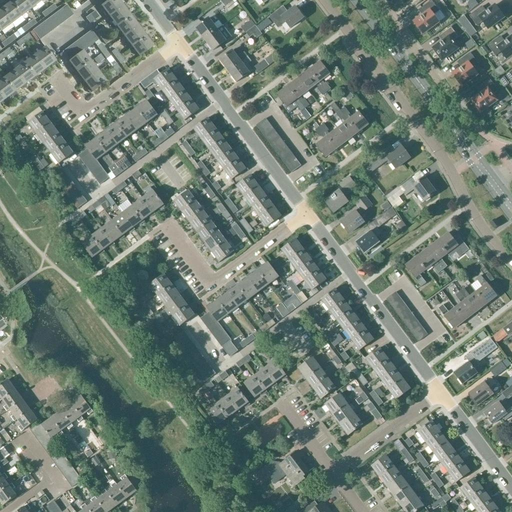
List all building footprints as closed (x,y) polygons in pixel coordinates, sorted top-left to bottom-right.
[(21,15),(31,8),(25,0),(9,0),(10,1),(21,15)] [(108,0),(101,6),(109,16),(123,5),(118,0),(108,0)] [(236,0),(222,0),(220,2),(228,13),(240,4),(236,0)] [(0,9),(11,23),(21,15),(10,1),(5,6),(3,3),(0,5),(0,8),(0,9)] [(433,16),(439,11),(431,1),(420,9),(420,10),(421,9),(425,14),(414,23),(423,35),(439,23),(433,16)] [(109,16),(117,26),(130,15),(126,9),(128,8),(125,3),(123,5),(109,16)] [(51,13),(57,9),(54,5),(48,9),(51,13)] [(68,18),(73,15),(66,6),(61,9),(68,18)] [(469,16),(477,27),(483,22),(488,30),(504,18),(495,6),(484,14),(480,9),(481,8),(480,8),(469,16)] [(304,18),(295,7),(288,13),(283,7),(270,17),(278,28),(286,22),(290,28),(304,18)] [(0,29),(1,31),(11,23),(0,9),(0,29)] [(48,9),(42,14),(45,18),(51,13),(48,9)] [(68,18),(61,9),(56,13),(63,22),(68,18)] [(56,13),(51,17),(58,26),(63,22),(56,13)] [(130,15),(117,26),(124,36),(138,25),(134,19),(136,18),(133,13),(130,15)] [(90,14),(86,18),(90,24),(95,20),(90,14)] [(464,16),(458,21),(462,26),(468,22),(464,16)] [(58,26),(51,17),(47,20),(53,29),(58,26)] [(213,25),(209,19),(196,28),(204,40),(223,26),(219,21),(213,25)] [(37,24),(34,20),(28,24),(31,28),(37,24)] [(47,20),(42,24),(49,33),(53,29),(47,20)] [(255,25),(251,20),(242,27),(245,32),(255,25)] [(124,36),(132,46),(146,35),(145,35),(141,30),(143,28),(140,23),(138,25),(124,36)] [(31,28),(28,24),(22,29),(25,33),(31,28)] [(37,27),(44,37),(49,33),(42,24),(37,27)] [(255,25),(245,32),(250,38),(254,35),(257,39),(262,35),(259,30),(255,25)] [(223,26),(204,40),(213,51),(226,41),(221,35),(226,31),(223,26)] [(44,37),(37,27),(32,31),(39,40),(44,37)] [(453,42),(458,38),(451,27),(439,36),(440,36),(440,35),(444,41),(433,49),(442,61),(458,49),(453,42)] [(101,29),(97,32),(101,38),(105,35),(101,29)] [(91,30),(86,34),(93,43),(98,40),(91,30)] [(22,38),(25,42),(30,38),(27,34),(22,38)] [(86,34),(81,37),(89,47),(93,43),(86,34)] [(148,34),(145,35),(146,35),(132,46),(140,56),(153,46),(149,40),(151,38),(148,34)] [(101,38),(106,44),(110,41),(105,35),(101,38)] [(8,40),(11,44),(16,39),(13,36),(8,40)] [(488,46),(495,56),(501,52),(506,59),(511,55),(511,36),(502,44),(498,39),(499,38),(488,46)] [(81,37),(76,41),(84,51),(89,47),(81,37)] [(19,47),(25,42),(22,38),(15,43),(19,47)] [(11,44),(8,40),(2,44),(5,48),(11,44)] [(76,41),(72,45),(79,54),(83,51),(84,51),(76,41)] [(102,52),(105,50),(106,49),(102,43),(98,46),(102,52)] [(72,45),(67,48),(74,58),(79,54),(72,45)] [(34,54),(46,71),(47,71),(45,68),(50,64),(52,66),(57,63),(45,46),(34,54)] [(62,52),(69,62),(74,58),(67,48),(62,52)] [(2,53),(5,58),(10,54),(7,49),(2,53)] [(106,49),(105,50),(102,52),(106,58),(111,55),(106,49)] [(116,49),(111,52),(116,58),(121,54),(116,49)] [(91,61),(83,51),(79,54),(74,58),(69,62),(73,67),(71,69),(74,73),(91,61)] [(233,51),(220,60),(228,72),(248,57),(244,52),(239,56),(241,59),(240,60),(233,51)] [(472,68),(478,64),(470,53),(459,62),(460,61),(464,67),(452,75),(461,87),(477,75),(472,68)] [(34,54),(24,62),(36,78),(35,76),(40,72),(42,74),(46,71),(34,54)] [(100,54),(93,59),(97,64),(104,59),(100,54)] [(121,54),(116,58),(121,64),(126,61),(121,54)] [(249,59),(248,57),(228,72),(236,83),(252,71),(248,64),(251,62),(249,59)] [(253,68),(258,74),(269,65),(264,59),(253,68)] [(98,71),(91,61),(74,73),(77,72),(81,77),(79,79),(82,83),(98,71)] [(14,69),(26,86),(25,83),(30,79),(32,82),(36,78),(24,62),(14,69)] [(320,62),(309,70),(326,92),(330,89),(324,81),(322,83),(321,81),(330,75),(320,62)] [(117,64),(113,67),(118,73),(122,70),(117,64)] [(158,70),(140,83),(144,90),(153,83),(155,86),(158,84),(163,91),(177,81),(176,80),(172,74),(174,72),(171,68),(161,75),(158,70)] [(14,69),(4,77),(16,93),(17,93),(15,91),(20,87),(22,89),(26,86),(14,69)] [(321,96),(326,92),(309,70),(299,78),(308,91),(316,85),(317,87),(315,88),(321,96)] [(106,81),(98,71),(82,83),(84,82),(89,87),(86,89),(89,93),(106,81)] [(0,79),(0,92),(6,101),(7,100),(5,98),(10,94),(12,97),(16,93),(4,77),(0,79)] [(179,78),(176,80),(177,81),(163,91),(170,101),(184,90),(184,89),(180,84),(182,82),(179,78)] [(300,98),(308,91),(299,78),(288,86),(305,108),(309,105),(303,97),(301,99),(300,98)] [(491,94),(497,90),(489,79),(478,88),(479,87),(483,93),(472,101),(481,113),(497,101),(491,94)] [(300,112),(305,108),(288,86),(277,95),(287,107),(295,101),(296,103),(294,104),(300,112)] [(186,88),(184,89),(184,90),(170,101),(177,111),(191,100),(187,94),(189,93),(186,88)] [(145,94),(150,101),(155,97),(150,91),(145,94)] [(155,97),(150,101),(154,106),(158,102),(155,97)] [(193,98),(191,100),(177,111),(185,121),(199,110),(194,104),(197,102),(193,98)] [(147,123),(157,115),(147,101),(140,106),(139,103),(135,106),(147,123)] [(335,103),(330,107),(336,115),(340,111),(335,103)] [(126,116),(137,130),(147,123),(135,106),(136,109),(131,113),(129,111),(125,114),(126,116)] [(345,108),(340,111),(358,134),(368,125),(359,112),(351,119),(349,117),(351,116),(345,108)] [(164,110),(160,113),(165,120),(169,117),(164,110)] [(28,123),(36,134),(52,121),(50,123),(46,117),(48,115),(45,111),(28,123)] [(337,129),(347,142),(358,134),(340,111),(336,115),(342,123),(344,122),(345,123),(337,129)] [(127,138),(137,130),(126,116),(121,120),(119,118),(115,121),(116,124),(127,138)] [(165,120),(169,126),(173,122),(169,117),(165,120)] [(210,117),(208,119),(194,129),(202,139),(216,129),(215,128),(211,123),(214,121),(210,117)] [(256,126),(260,132),(270,125),(266,119),(256,126)] [(52,121),(36,134),(43,143),(60,131),(58,133),(53,127),(56,125),(52,121)] [(117,145),(127,138),(116,124),(110,128),(109,126),(104,129),(117,145)] [(319,127),(336,150),(347,142),(337,129),(330,135),(328,133),(330,132),(323,124),(319,127)] [(274,131),(270,125),(260,132),(265,138),(274,131)] [(202,139),(209,149),(223,139),(223,138),(219,133),(221,131),(218,127),(215,128),(216,129),(202,139)] [(336,150),(319,127),(315,130),(321,139),(323,138),(324,139),(316,145),(326,158),(336,150)] [(107,153),(117,145),(104,129),(106,132),(101,136),(99,133),(94,136),(107,153)] [(43,143),(51,154),(67,141),(65,143),(61,137),(63,136),(60,131),(43,143)] [(279,137),(274,131),(265,138),(269,144),(279,137)] [(15,138),(20,145),(25,141),(20,134),(15,138)] [(161,142),(168,138),(164,134),(158,138),(161,142)] [(97,160),(107,153),(94,136),(94,137),(96,139),(91,143),(89,140),(84,144),(87,149),(87,148),(88,148),(91,153),(95,158),(97,160)] [(186,150),(189,147),(195,142),(191,136),(181,144),(186,150)] [(225,137),(223,138),(223,139),(209,149),(217,159),(231,149),(230,149),(226,143),(229,141),(225,137)] [(283,142),(279,137),(269,144),(273,150),(283,142)] [(158,138),(152,143),(155,147),(161,142),(158,138)] [(20,145),(24,150),(29,146),(25,141),(20,145)] [(70,145),(67,141),(51,154),(59,164),(73,153),(68,147),(70,145)] [(287,148),(283,142),(273,150),(278,156),(287,148)] [(390,146),(375,157),(363,166),(369,174),(381,165),(380,165),(387,160),(391,165),(392,164),(396,168),(410,158),(401,147),(395,151),(390,146)] [(186,150),(190,156),(194,153),(189,147),(186,150)] [(217,159),(224,169),(238,159),(234,153),(236,151),(233,147),(230,149),(231,149),(217,159)] [(87,148),(87,149),(78,155),(82,160),(91,153),(88,148),(87,148)] [(287,148),(278,156),(282,162),(292,154),(287,148)] [(141,157),(147,153),(144,149),(138,153),(141,157)] [(95,158),(91,153),(82,160),(85,165),(95,158)] [(138,153),(132,158),(135,162),(141,157),(138,153)] [(30,158),(35,165),(40,162),(35,154),(30,158)] [(296,160),(292,154),(282,162),(286,167),(296,160)] [(238,159),(224,169),(232,180),(246,169),(241,163),(244,162),(240,157),(238,159)] [(95,158),(85,165),(89,170),(98,163),(96,160),(97,160),(95,158)] [(301,166),(296,160),(286,167),(291,174),(301,166)] [(201,171),(205,168),(200,161),(196,164),(201,171)] [(35,165),(39,170),(44,166),(40,162),(35,165)] [(102,167),(98,163),(89,170),(92,175),(102,167)] [(121,172),(127,168),(124,164),(118,168),(121,172)] [(55,179),(65,172),(61,167),(51,174),(55,179)] [(102,167),(92,175),(96,179),(105,172),(102,167)] [(118,168),(112,173),(116,177),(121,172),(118,168)] [(134,179),(141,175),(137,170),(131,175),(134,179)] [(68,176),(65,172),(55,179),(58,184),(68,176)] [(109,177),(105,172),(96,179),(99,184),(109,177)] [(237,186),(245,196),(258,186),(254,181),(257,179),(253,174),(237,186)] [(58,184),(62,189),(72,181),(68,176),(58,184)] [(325,202),(333,213),(348,202),(344,197),(346,195),(347,196),(352,193),(349,189),(355,185),(349,177),(339,184),(343,188),(325,202)] [(436,193),(424,177),(416,184),(411,178),(385,198),(390,204),(404,194),(405,196),(414,189),(424,202),(436,193)] [(116,185),(120,190),(127,185),(123,180),(116,185)] [(75,186),(72,181),(62,189),(65,194),(75,186)] [(216,181),(212,184),(216,190),(220,187),(216,181)] [(206,184),(202,187),(207,193),(211,190),(206,184)] [(258,186),(245,196),(252,206),(266,196),(262,190),(264,189),(261,184),(259,186),(258,186)] [(111,190),(114,194),(120,190),(116,185),(111,190)] [(65,194),(69,198),(79,191),(75,186),(65,194)] [(207,193),(211,199),(216,196),(211,190),(207,193)] [(69,198),(72,203),(83,196),(79,191),(69,198)] [(165,207),(164,205),(153,191),(142,199),(155,215),(153,213),(159,209),(160,211),(165,207)] [(195,202),(187,192),(174,202),(178,208),(175,209),(179,214),(195,202)] [(96,200),(100,205),(106,200),(103,195),(96,200)] [(252,206),(260,216),(274,206),(270,201),(272,199),(269,195),(266,196),(252,206)] [(86,200),(83,196),(72,203),(76,208),(86,200)] [(360,208),(341,223),(349,234),(364,222),(359,216),(372,206),(365,197),(356,204),(360,208)] [(228,198),(224,201),(229,208),(233,205),(228,198)] [(150,219),(155,215),(142,199),(132,206),(143,221),(148,217),(150,219)] [(91,205),(94,209),(100,205),(96,200),(91,205)] [(195,202),(179,214),(181,213),(185,218),(183,220),(186,224),(202,212),(195,202)] [(221,203),(217,207),(222,213),(226,209),(221,203)] [(274,206),(260,216),(268,227),(281,216),(277,211),(280,209),(276,204),(274,206)] [(145,223),(143,221),(132,206),(122,214),(133,228),(138,224),(140,226),(145,223)] [(385,213),(375,221),(380,227),(390,219),(396,214),(391,208),(385,213)] [(222,213),(226,219),(230,215),(226,209),(222,213)] [(80,220),(87,215),(83,210),(76,215),(80,220)] [(202,212),(186,224),(187,224),(189,222),(193,228),(191,229),(194,234),(210,222),(202,212)] [(133,228),(122,214),(112,221),(123,235),(129,231),(130,233),(135,230),(133,228)] [(80,220),(76,215),(70,220),(74,224),(80,220)] [(243,218),(239,221),(244,228),(248,225),(243,218)] [(494,220),(490,223),(494,229),(498,226),(494,220)] [(123,236),(123,235),(112,221),(102,229),(114,245),(113,243),(118,239),(120,241),(124,238),(123,236)] [(210,222),(194,234),(196,232),(200,238),(198,240),(201,244),(217,231),(210,222)] [(236,223),(232,226),(237,233),(241,229),(236,223)] [(110,249),(114,245),(102,229),(92,237),(104,253),(103,251),(108,246),(110,249)] [(237,233),(241,239),(245,235),(241,229),(237,233)] [(372,233),(370,231),(356,243),(364,254),(379,243),(376,238),(381,234),(377,229),(372,233)] [(217,231),(201,244),(202,244),(204,242),(208,248),(206,250),(209,254),(225,242),(217,231)] [(448,233),(437,241),(447,255),(454,250),(459,257),(464,254),(448,233)] [(100,256),(104,253),(92,237),(82,244),(93,258),(98,254),(100,256)] [(281,250),(289,261),(303,250),(299,244),(301,243),(298,238),(281,250)] [(427,249),(443,270),(447,267),(441,259),(447,255),(437,241),(427,249)] [(225,242),(209,254),(209,255),(212,253),(216,258),(213,260),(217,264),(219,263),(233,252),(225,242)] [(303,250),(289,261),(297,271),(311,260),(307,254),(309,252),(306,248),(303,250)] [(427,249),(417,257),(427,270),(433,265),(439,273),(443,270),(427,249)] [(417,257),(405,266),(422,286),(426,283),(421,275),(427,270),(417,257)] [(297,271),(304,281),(318,270),(314,264),(317,263),(313,258),(311,260),(297,271)] [(278,277),(275,272),(268,263),(262,267),(260,265),(255,268),(257,270),(268,285),(278,277)] [(277,270),(283,277),(286,274),(281,267),(277,270)] [(304,281),(312,291),(326,280),(322,275),(324,273),(321,268),(319,270),(318,270),(304,281)] [(258,292),(268,285),(257,270),(252,275),(250,272),(246,276),(248,278),(247,278),(258,292)] [(167,273),(150,285),(157,295),(174,283),(174,282),(172,284),(168,279),(170,277),(167,273)] [(476,292),(486,305),(497,297),(480,276),(476,280),(482,287),(476,292)] [(248,300),(258,292),(247,278),(242,282),(240,280),(236,283),(237,285),(237,286),(248,300)] [(287,283),(292,290),(296,287),(291,280),(287,283)] [(174,283),(157,295),(164,305),(182,293),(179,294),(175,289),(177,287),(174,283)] [(238,307),(248,300),(237,286),(232,289),(230,287),(226,290),(227,293),(238,307)] [(338,287),(336,289),(322,299),(330,310),(343,300),(339,294),(342,292),(338,287)] [(459,292),(475,313),(486,305),(476,292),(469,297),(463,289),(459,292)] [(396,292),(386,300),(390,305),(400,298),(396,292)] [(461,303),(455,308),(465,321),(475,313),(459,292),(455,295),(461,303)] [(182,293),(164,305),(172,316),(187,305),(183,299),(185,297),(182,293)] [(227,315),(238,307),(227,293),(222,297),(220,295),(216,298),(217,300),(217,301),(227,315)] [(141,307),(146,304),(142,298),(137,301),(141,307)] [(330,310),(337,320),(351,310),(351,309),(347,304),(349,302),(346,298),(343,300),(330,310)] [(400,298),(390,305),(394,310),(404,303),(400,298)] [(213,316),(217,321),(217,322),(227,315),(217,301),(212,304),(210,302),(205,306),(207,308),(210,311),(213,316)] [(187,305),(172,316),(179,326),(194,315),(190,309),(192,307),(189,303),(187,305)] [(404,303),(394,310),(398,316),(408,308),(404,303)] [(141,307),(146,313),(150,309),(146,304),(141,307)] [(290,314),(295,310),(292,305),(286,310),(290,314)] [(454,330),(465,321),(455,308),(449,313),(443,305),(438,309),(454,330)] [(353,307),(351,309),(351,310),(337,320),(345,330),(358,320),(358,319),(354,314),(357,312),(353,307)] [(408,308),(398,316),(402,321),(412,314),(408,308)] [(280,315),(283,319),(290,314),(286,310),(280,315)] [(200,319),(203,323),(213,316),(210,311),(200,319)] [(314,321),(318,318),(315,313),(310,316),(314,321)] [(267,314),(262,318),(267,324),(272,320),(267,314)] [(412,314),(402,321),(406,326),(416,319),(412,314)] [(213,316),(203,323),(207,328),(217,321),(213,316)] [(156,327),(161,324),(156,317),(152,321),(156,327)] [(345,330),(352,340),(366,330),(361,324),(364,322),(361,317),(358,319),(358,320),(345,330)] [(318,318),(314,321),(319,328),(324,325),(318,318)] [(416,319),(406,326),(410,332),(420,324),(416,319)] [(207,328),(211,333),(220,326),(217,322),(217,321),(207,328)] [(269,329),(275,325),(272,321),(266,325),(269,329)] [(511,322),(503,329),(507,335),(508,337),(511,333),(511,322)] [(156,327),(161,333),(165,330),(161,324),(156,327)] [(420,324),(410,332),(414,337),(424,330),(420,324)] [(260,330),(263,334),(269,329),(266,325),(260,330)] [(211,333),(214,338),(224,331),(220,326),(211,333)] [(366,330),(352,340),(360,350),(374,340),(369,334),(372,332),(369,328),(366,330)] [(424,330),(414,337),(418,342),(428,335),(424,330)] [(214,338),(218,343),(227,336),(224,331),(214,338)] [(183,332),(173,339),(177,344),(187,336),(183,332)] [(483,332),(478,336),(481,341),(486,337),(483,332)] [(329,341),(334,338),(330,333),(325,336),(329,341)] [(249,344),(254,340),(256,339),(252,335),(246,340),(249,344)] [(187,336),(177,344),(181,348),(190,341),(187,336)] [(231,340),(227,336),(218,343),(221,347),(231,340)] [(329,341),(334,348),(339,345),(334,338),(329,341)] [(454,373),(462,385),(477,373),(474,369),(479,365),(477,363),(496,348),(489,339),(464,358),(468,363),(454,373)] [(240,344),(243,348),(249,344),(246,340),(240,344)] [(184,353),(194,346),(190,341),(181,348),(184,353)] [(230,343),(223,348),(230,357),(237,351),(230,343)] [(194,346),(184,353),(188,358),(197,350),(194,346)] [(256,350),(259,354),(265,350),(262,346),(256,350)] [(382,347),(380,348),(366,359),(374,369),(388,359),(383,353),(386,351),(382,347)] [(191,363),(201,355),(197,350),(188,358),(191,363)] [(340,356),(345,362),(349,359),(344,353),(340,356)] [(195,367),(205,360),(201,355),(191,363),(195,367)] [(336,357),(332,360),(337,366),(341,364),(336,357)] [(388,359),(374,369),(381,379),(395,369),(391,363),(393,361),(390,357),(388,359)] [(314,358),(299,369),(304,375),(301,377),(305,381),(321,368),(314,358)] [(199,372),(208,365),(205,360),(195,367),(199,372)] [(236,365),(239,369),(245,364),(242,360),(236,365)] [(265,369),(277,385),(275,383),(281,379),(283,381),(287,378),(275,361),(265,369)] [(495,377),(505,369),(501,363),(490,371),(495,377)] [(202,377),(212,369),(208,365),(199,372),(202,377)] [(395,369),(381,379),(389,389),(403,379),(398,373),(400,371),(397,367),(395,369)] [(321,368),(305,381),(307,379),(311,385),(309,386),(312,391),(329,378),(321,368)] [(340,371),(345,377),(349,374),(344,368),(340,371)] [(212,369),(202,377),(206,381),(216,374),(212,369)] [(255,376),(267,393),(265,391),(271,386),(273,389),(277,385),(265,369),(255,376)] [(359,380),(363,377),(359,372),(355,375),(359,380)] [(218,378),(221,382),(227,377),(225,373),(218,378)] [(244,384),(255,398),(261,394),(263,396),(267,393),(255,376),(244,384)] [(359,380),(364,387),(368,384),(363,377),(359,380)] [(403,379),(389,389),(396,400),(410,389),(406,384),(409,382),(405,377),(403,379)] [(491,377),(469,394),(478,406),(493,395),(489,390),(496,384),(491,377)] [(329,378),(312,391),(314,389),(319,395),(316,396),(320,401),(336,388),(329,378)] [(16,390),(8,380),(0,385),(0,401),(3,400),(2,400),(16,390)] [(511,386),(502,394),(507,400),(511,396),(511,386)] [(199,392),(202,396),(208,391),(205,387),(199,392)] [(228,397),(240,413),(238,411),(244,406),(246,409),(250,405),(238,389),(228,397)] [(2,400),(3,400),(7,406),(4,407),(7,412),(10,410),(23,400),(16,390),(2,400)] [(374,400),(378,397),(374,392),(370,395),(374,400)] [(363,393),(359,396),(364,403),(368,400),(363,393)] [(340,394),(325,405),(329,410),(327,412),(331,417),(333,415),(347,405),(340,394)] [(81,417),(87,412),(89,415),(93,412),(91,409),(81,396),(71,404),(81,417)] [(217,404),(230,421),(230,420),(228,418),(234,414),(235,416),(240,413),(228,397),(217,404)] [(374,400),(378,406),(382,403),(378,397),(374,400)] [(10,410),(14,416),(11,417),(14,422),(17,420),(30,410),(23,400),(10,410)] [(511,408),(509,405),(508,406),(505,401),(499,405),(498,403),(484,414),(492,425),(502,418),(505,421),(511,415),(511,408)] [(83,419),(81,417),(71,404),(61,411),(71,424),(77,420),(79,422),(83,419)] [(207,412),(218,426),(224,421),(225,424),(230,421),(217,404),(207,412)] [(375,410),(371,404),(367,407),(372,413),(375,410)] [(347,405),(333,415),(337,421),(335,422),(338,427),(355,415),(347,405)] [(17,420),(21,425),(19,427),(22,432),(24,430),(38,420),(30,410),(17,420)] [(61,431),(67,427),(69,430),(73,427),(71,424),(61,411),(51,418),(61,431)] [(355,415),(338,427),(341,426),(345,431),(343,433),(346,437),(362,425),(355,415)] [(51,439),(57,434),(59,437),(63,434),(61,431),(51,418),(41,425),(41,426),(44,429),(47,434),(51,439)] [(434,420),(432,421),(417,433),(425,443),(440,432),(436,426),(437,425),(434,420)] [(41,426),(41,425),(40,423),(30,431),(34,436),(44,429),(41,426)] [(47,434),(44,429),(34,436),(38,441),(47,434)] [(440,432),(425,443),(432,453),(447,442),(443,436),(445,435),(441,431),(440,432)] [(47,434),(38,441),(42,446),(51,439),(47,434)] [(104,436),(99,440),(103,445),(108,441),(104,436)] [(55,444),(51,439),(42,446),(45,451),(55,444)] [(405,442),(410,449),(413,446),(408,440),(405,442)] [(447,442),(432,453),(440,463),(455,452),(450,446),(452,445),(449,440),(447,442)] [(55,444),(45,451),(49,457),(59,450),(55,444)] [(8,448),(1,453),(5,458),(6,458),(12,453),(8,448)] [(63,455),(59,450),(49,457),(53,462),(63,455)] [(400,453),(404,458),(408,455),(404,450),(400,453)] [(274,461),(265,468),(275,482),(288,473),(297,485),(303,480),(301,478),(309,472),(300,459),(302,457),(298,451),(281,464),(280,463),(276,462),(275,463),(274,461)] [(455,452),(440,463),(447,473),(462,462),(458,456),(460,455),(457,451),(455,452)] [(415,457),(420,462),(423,460),(419,454),(415,457)] [(63,455),(53,462),(57,467),(66,460),(63,455)] [(404,458),(409,465),(413,462),(408,455),(404,458)] [(386,456),(371,467),(376,473),(374,474),(377,478),(394,466),(386,456)] [(0,477),(2,476),(0,473),(0,468),(9,462),(6,458),(5,458),(0,462),(0,477)] [(70,465),(66,460),(57,467),(61,472),(70,465)] [(420,462),(424,469),(428,466),(423,460),(420,462)] [(462,462),(447,473),(455,483),(470,472),(466,466),(467,465),(464,461),(463,462),(462,462)] [(70,465),(61,472),(64,478),(74,470),(70,465)] [(394,466),(377,478),(379,477),(384,483),(382,484),(385,488),(401,476),(394,466)] [(2,476),(0,477),(0,492),(9,486),(5,480),(8,478),(8,479),(18,472),(15,467),(2,476)] [(74,470),(64,478),(68,483),(78,476),(74,470)] [(259,471),(254,475),(258,481),(263,477),(259,471)] [(430,476),(435,482),(439,479),(434,473),(430,476)] [(419,478),(424,485),(428,482),(423,475),(419,478)] [(78,476),(68,483),(72,488),(82,481),(78,476)] [(117,486),(127,499),(137,492),(127,478),(127,479),(125,476),(121,479),(123,482),(117,486)] [(401,476),(385,488),(385,489),(387,487),(391,493),(389,494),(392,498),(409,486),(401,476)] [(476,477),(474,478),(460,489),(468,499),(482,488),(478,483),(480,482),(476,477)] [(435,482),(440,489),(444,486),(439,479),(435,482)] [(111,486),(105,490),(107,493),(117,506),(127,499),(117,486),(115,483),(111,486)] [(9,486),(0,492),(0,501),(3,506),(17,496),(12,490),(15,488),(12,484),(9,486)] [(409,486),(392,498),(393,499),(394,497),(398,503),(397,504),(400,508),(416,496),(409,486)] [(482,488),(468,499),(475,509),(490,498),(485,493),(487,491),(484,487),(482,489),(482,488)] [(434,499),(439,496),(434,489),(430,492),(434,499)] [(107,493),(105,490),(101,493),(95,498),(97,500),(105,511),(108,511),(117,506),(107,493)] [(42,491),(35,496),(37,500),(45,494),(42,491)] [(75,500),(69,491),(63,494),(70,504),(75,500)] [(416,496),(400,508),(400,509),(402,508),(405,511),(416,511),(424,506),(416,496)] [(490,498),(475,509),(476,511),(492,511),(497,508),(493,503),(495,502),(491,497),(490,498)] [(87,508),(90,511),(105,511),(97,500),(95,498),(91,501),(93,503),(87,507),(87,508)] [(68,511),(67,509),(63,511),(62,511),(54,501),(46,507),(49,511),(68,511)] [(330,511),(324,502),(316,507),(313,502),(299,511),(330,511)] [(440,506),(444,511),(448,509),(444,503),(440,506)]
